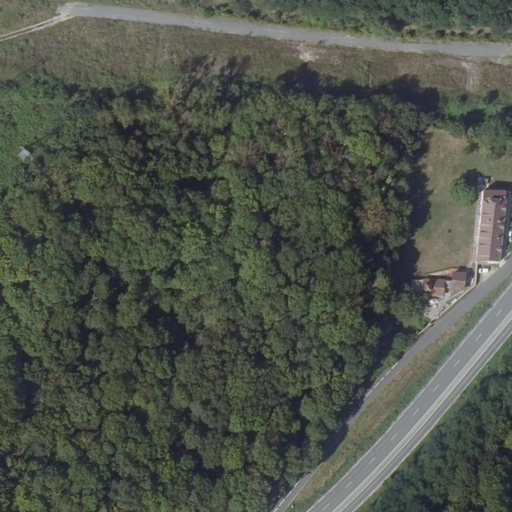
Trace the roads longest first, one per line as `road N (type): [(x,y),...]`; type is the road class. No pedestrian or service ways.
road 1 (track): [(0,38),(90,11),(511,50)]
road 2 (unclassified): [(511,262),(373,387),(274,511)]
road 3 (secondary): [(511,296),(316,511)]
road 4 (secondary): [(336,511),(511,317)]
